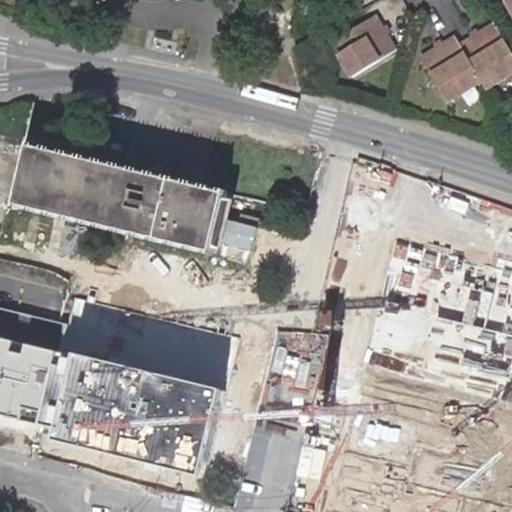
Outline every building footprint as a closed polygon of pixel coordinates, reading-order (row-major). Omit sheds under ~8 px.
[(385,13),(340,39),(361,75),(405,49),(385,13)] [(463,37),(429,57),(455,102),(489,81),(495,91),(511,81),(511,38),(505,25),(469,47),(463,37)] [(226,200),(31,150),(16,208),(211,258),(226,200)] [(0,238),(7,241),(14,219),(0,214),(0,238)] [(511,511),(511,276),(393,247),(330,511),(333,511),(511,511)] [(45,430),(60,434),(58,444),(206,480),(227,397),(241,339),(94,303),(77,299),(70,326),(45,430)] [(0,419),(45,430),(70,326),(0,308),(0,419)]
